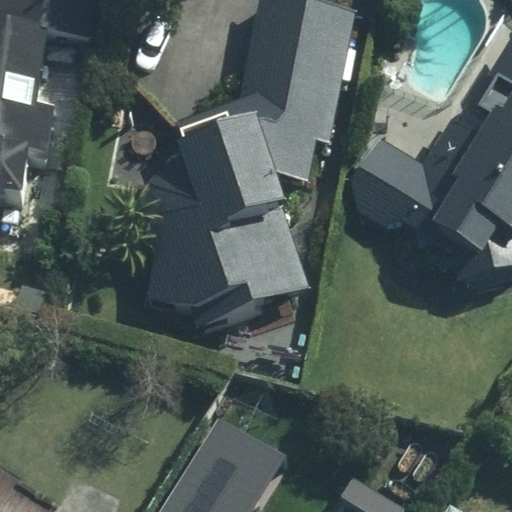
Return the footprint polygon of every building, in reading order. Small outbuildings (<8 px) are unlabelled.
[(306,198),(313,155),(329,158),(353,29),(255,6),(232,151),(170,172),(146,198),(141,227),(144,307),(190,327),(222,316),(225,330),(304,303),(265,192),(306,198)] [(49,116),(37,114),(47,41),(0,34),(0,218),(15,220),(22,171),(41,173),(49,116)] [(511,54),(424,184),(377,152),(341,205),(473,287),(511,283),(511,54)] [(222,423),(162,511),(261,511),(291,468),(222,423)] [(475,511),(456,501),(449,511),(475,511)]
